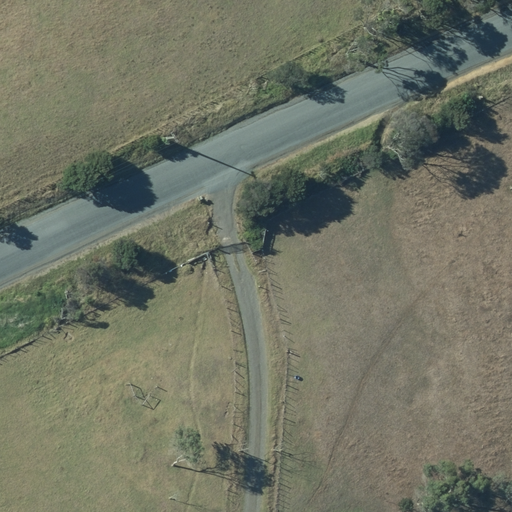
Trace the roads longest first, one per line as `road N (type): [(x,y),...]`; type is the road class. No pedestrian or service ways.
road 1 (residential): [(0,259),(511,28)]
road 2 (unknown): [(204,164),(264,368),(253,511)]
